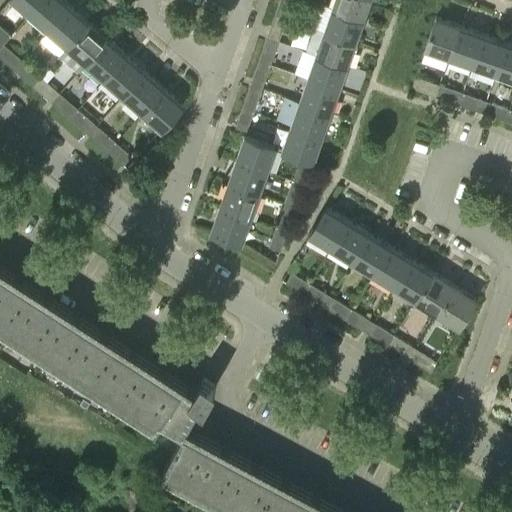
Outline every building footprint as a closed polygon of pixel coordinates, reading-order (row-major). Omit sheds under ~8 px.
[(14,0),(30,14),(42,0),(14,0)] [(70,6),(63,0),(42,0),(30,14),(49,30),(70,6)] [(279,0),(275,13),(287,17),(292,0),(279,0)] [(335,0),(333,8),(363,18),(370,0),(335,0)] [(49,30),(41,39),(60,55),(68,46),(89,22),(70,6),(49,30)] [(325,31),(355,42),(363,18),(333,8),(325,31)] [(268,32),(280,36),(287,17),(275,13),(268,32)] [(450,56),(461,26),(437,17),(426,48),(450,56)] [(68,46),(60,55),(78,71),(86,62),(86,63),(108,38),(89,22),(68,46)] [(0,24),(0,39),(4,43),(11,34),(0,24)] [(473,65),(484,34),(461,26),(450,56),(473,65)] [(325,31),(317,54),(347,65),(355,42),(325,31)] [(496,73),(507,42),(484,34),(473,65),(496,73)] [(126,55),(108,38),(86,63),(105,79),(126,55)] [(259,60),(270,64),(277,44),(266,41),(259,60)] [(511,78),(511,43),(507,42),(496,73),(511,78)] [(0,56),(14,69),(22,59),(4,43),(0,47),(0,56)] [(302,49),(294,73),(308,78),(338,88),(347,65),(317,54),(305,50),(302,49)] [(145,71),(126,55),(105,79),(124,95),(145,71)] [(252,79),(263,83),(270,64),(259,60),(252,79)] [(17,72),(33,85),(41,76),(26,62),(17,72)] [(164,87),(145,71),(124,95),(142,112),(164,87)] [(411,87),(431,94),(435,82),(415,75),(411,87)] [(41,76),(33,85),(48,98),(56,89),(41,76)] [(300,101),(330,112),(338,88),(308,78),(300,101)] [(439,96),(458,103),(463,92),(443,85),(439,96)] [(183,104),(164,87),(142,112),(162,129),(183,104)] [(242,107),(253,111),(260,91),(249,88),(242,107)] [(478,110),(482,99),(463,92),(458,103),(478,110)] [(55,104),(70,118),(79,109),(63,95),(55,104)] [(284,95),(276,119),(292,124),(322,135),(330,112),(300,101),(284,95)] [(486,113),(505,120),(509,108),(490,101),(486,113)] [(242,107),(235,126),(246,130),(253,111),(242,107)] [(79,109),(70,118),(86,131),(94,122),(79,109)] [(283,149),(313,159),(322,135),(292,124),(283,149)] [(92,137),(108,150),(116,141),(100,127),(92,137)] [(244,135),(236,159),(267,170),(275,146),(244,135)] [(131,155),(116,141),(108,150),(123,164),(131,155)] [(227,183),(258,194),(267,170),(236,159),(227,183)] [(293,179),(304,183),(311,163),(299,159),(293,179)] [(286,198),(297,203),(304,183),(293,179),(286,198)] [(227,183),(219,206),(250,218),(258,194),(227,183)] [(210,231),(241,242),(250,218),(219,206),(210,231)] [(348,220),(326,206),(309,234),(331,248),(348,220)] [(276,226),(288,230),(294,211),(283,207),(276,226)] [(370,233),(348,220),(331,248),(353,261),(370,233)] [(269,245),(281,250),(288,230),(276,226),(269,245)] [(374,274),(391,246),(370,233),(353,261),(374,274)] [(412,259),(391,246),(374,274),(395,287),(412,259)] [(416,300),(433,272),(412,259),(395,287),(416,300)] [(0,322),(156,424),(153,428),(155,430),(160,421),(171,427),(179,431),(182,432),(183,433),(185,429),(187,425),(199,402),(204,406),(215,384),(201,375),(201,376),(193,387),(184,382),(185,381),(0,262),(0,322)] [(303,292),(310,282),(301,277),(292,272),(289,275),(286,281),(303,292)] [(455,285),(433,272),(416,300),(438,313),(455,285)] [(327,293),(310,282),(303,292),(321,303),(327,293)] [(460,326),(477,298),(455,285),(438,313),(460,326)] [(346,318),(352,308),(334,297),(328,308),(346,318)] [(363,329),(369,319),(352,308),(346,318),(363,329)] [(387,344),(394,334),(377,323),(370,334),(387,344)] [(405,354),(411,344),(394,334),(387,344),(405,354)] [(437,360),(418,349),(412,359),(430,370),(437,360)] [(165,465),(160,474),(161,475),(162,475),(164,471),(241,511),(351,511),(187,425),(185,429),(183,433),(182,432),(165,465)]
